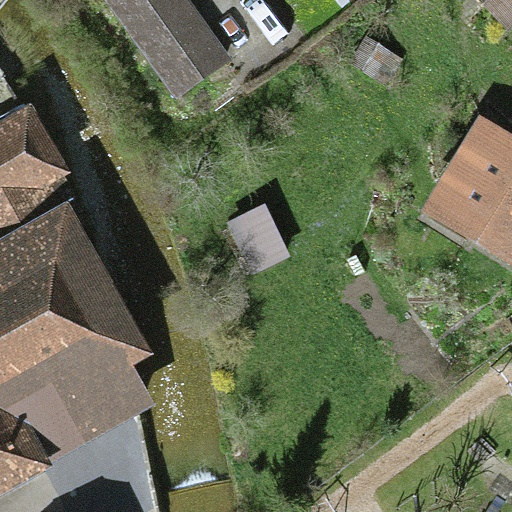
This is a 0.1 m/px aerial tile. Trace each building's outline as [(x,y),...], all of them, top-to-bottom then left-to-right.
[(226,62),(181,0),(111,0),(179,95),(226,62)] [(511,0),(486,0),(511,24),(511,23),(511,0)] [(61,172),(31,116),(28,118),(0,134),(0,189),(34,250),(0,269),(0,489),(140,411),(125,348),(34,188),(61,172)] [(438,208),(511,252),(511,151),(484,134),(438,208)] [(259,270),(286,257),(264,211),(236,225),(259,270)]
